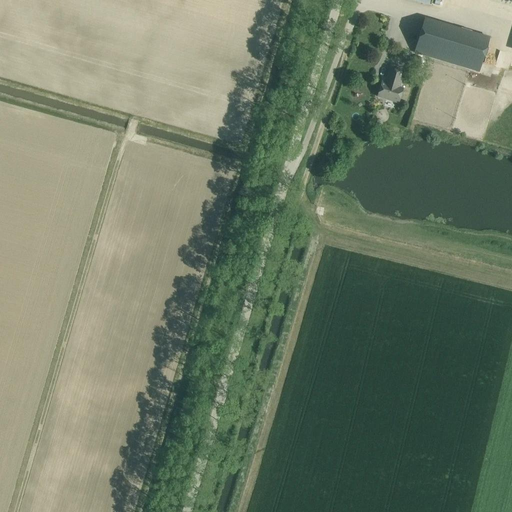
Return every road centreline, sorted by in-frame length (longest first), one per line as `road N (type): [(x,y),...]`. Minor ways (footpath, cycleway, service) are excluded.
road 1 (track): [(15,511),(133,117),(243,148),(287,0)]
road 2 (unclassified): [(186,511),(338,0)]
road 3 (track): [(233,511),(317,226)]
road 4 (track): [(511,259),(301,208)]
road 5 (track): [(350,23),(299,196),(317,226)]
road 6 (track): [(317,226),(361,247),(511,283)]
road 7 (track): [(0,99),(145,141)]
